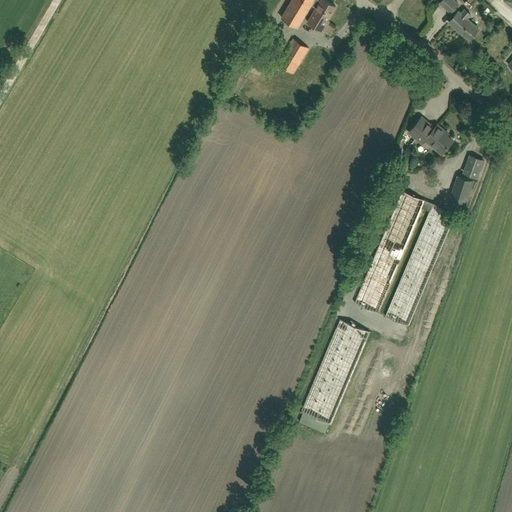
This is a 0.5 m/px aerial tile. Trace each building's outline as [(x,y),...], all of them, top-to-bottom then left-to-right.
[(311,5),(314,0),(292,0),(281,18),(298,28),(311,5)] [(316,8),(313,12),(307,23),(321,32),(336,7),(324,0),(314,0),(311,5),(316,8)] [(451,14),(459,4),(455,0),(441,0),(439,3),(451,14)] [(484,5),(479,10),(484,15),(489,9),(484,5)] [(469,40),(479,29),(467,18),(470,14),(465,10),(461,14),(459,11),(449,23),(469,40)] [(247,72),(263,44),(253,39),(245,54),(241,51),(221,86),(237,95),(250,74),(247,72)] [(294,73),(309,48),(293,39),(278,63),(294,73)] [(427,137),(433,129),(430,126),(431,125),(421,117),(419,119),(418,119),(415,122),(415,124),(409,132),(419,140),(422,136),(424,137),(425,135),(427,137)] [(422,136),(419,140),(422,143),(425,140),(441,154),(453,140),(442,132),(444,130),(437,124),(433,129),(427,137),(425,135),(424,137),(422,136)] [(466,174),(477,178),(484,160),(472,156),(466,174)] [(463,210),(473,181),(458,176),(448,205),(463,210)] [(409,326),(421,296),(456,213),(402,191),(355,303),(378,313),(422,208),(430,211),(398,286),(385,316),(409,326)] [(340,320),(297,422),(327,434),(370,332),(340,320)]
